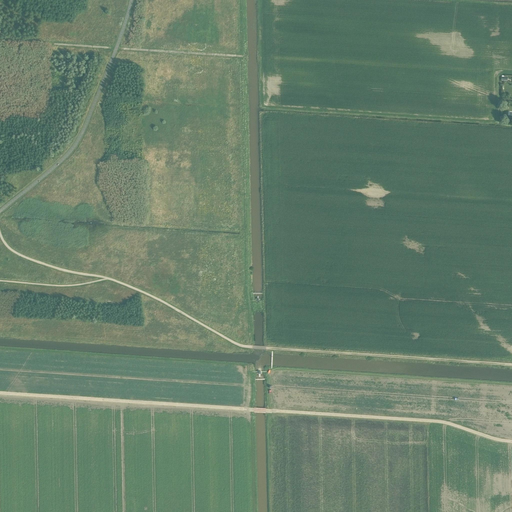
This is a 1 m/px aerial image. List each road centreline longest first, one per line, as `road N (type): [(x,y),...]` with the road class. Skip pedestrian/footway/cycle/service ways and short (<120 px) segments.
road 1 (track): [(0,333),(249,347),(240,0)]
road 2 (track): [(253,410),(0,393)]
road 3 (track): [(258,57),(511,72)]
road 4 (track): [(511,441),(444,422),(266,410)]
road 5 (track): [(116,48),(242,56)]
